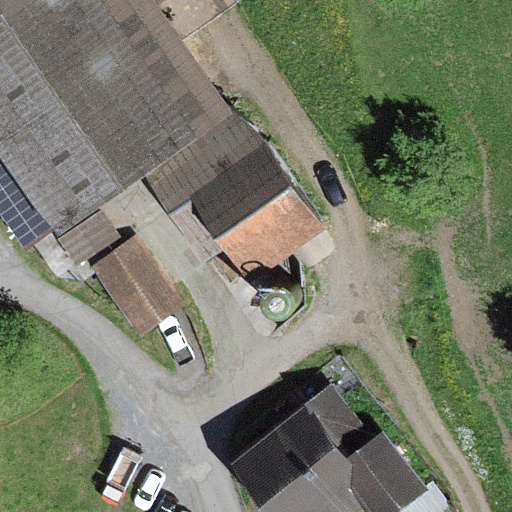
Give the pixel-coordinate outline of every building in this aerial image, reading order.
[(0,0),(0,110),(68,212),(72,219),(154,159),(214,257),(240,236),(266,269),(334,219),(172,0),(0,0)] [(0,110),(0,192),(30,236),(68,212),(0,110)] [(127,231),(109,205),(43,249),(60,273),(127,231)] [(189,301),(139,233),(98,261),(147,330),(189,301)] [(335,377),(239,449),(285,511),(366,511),(381,502),(386,511),(450,511),(452,511),(389,424),(362,442),(356,434),(372,424),(335,377)]
